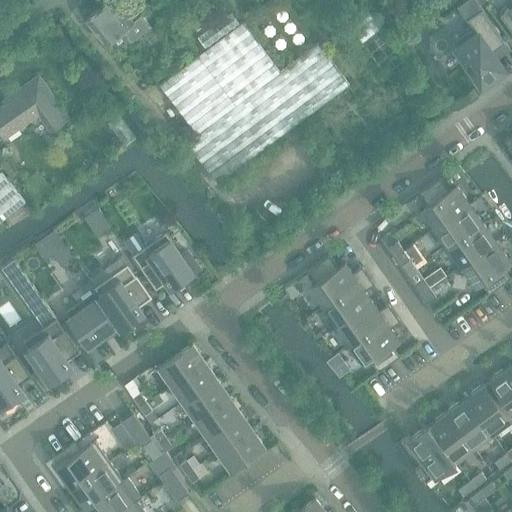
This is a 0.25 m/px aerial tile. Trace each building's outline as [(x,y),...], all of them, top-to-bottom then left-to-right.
[(141,15),(133,22),(116,0),(108,0),(86,17),(105,43),(123,29),(133,41),(142,33),(151,43),(159,37),(141,15)] [(217,0),(208,0),(203,4),(209,13),(220,4),(217,0)] [(458,46),(456,48),(470,68),(467,70),(477,84),(480,82),(482,85),(504,69),(492,52),(505,43),(475,0),(468,0),(459,7),(474,29),(456,42),(458,46)] [(511,3),(511,4),(511,6),(500,15),(511,31),(511,3)] [(365,8),(347,22),(362,41),(380,28),(365,8)] [(231,12),(197,37),(205,47),(239,23),(231,12)] [(196,57),(159,84),(196,134),(185,142),(218,183),(349,84),(318,43),(279,72),(242,22),(196,57)] [(50,131),(70,117),(38,73),(22,85),(24,88),(0,105),(0,134),(2,138),(37,113),(50,131)] [(118,114),(108,122),(126,144),(135,136),(118,114)] [(0,171),(0,170),(0,221),(25,201),(0,171)] [(434,228),(470,203),(456,184),(449,189),(440,176),(418,191),(427,204),(423,207),(429,216),(426,218),(434,228)] [(450,245),(483,222),(470,203),(434,228),(441,238),(444,236),(450,245)] [(99,207),(84,217),(98,237),(113,227),(99,207)] [(483,222),(450,245),(456,254),(453,255),(460,266),(496,240),(483,222)] [(54,228),(34,242),(45,258),(53,253),(61,265),(74,257),(54,228)] [(180,278),(182,280),(200,267),(187,249),(181,253),(165,231),(133,254),(141,265),(140,266),(156,288),(168,280),(172,284),(180,278)] [(509,260),(496,240),(460,266),(467,276),(470,274),(476,283),(480,280),(489,293),(511,278),(502,265),(509,260)] [(388,247),(394,256),(403,249),(398,241),(388,247)] [(403,249),(394,256),(400,265),(410,258),(403,249)] [(325,304),(368,274),(362,265),(352,272),(345,262),(338,266),(329,254),(307,269),(316,282),(312,285),(325,304)] [(143,310),(139,305),(152,296),(136,274),(135,274),(122,255),(89,277),(91,280),(123,326),(135,317),(134,316),(143,310)] [(440,265),(423,277),(424,278),(430,287),(447,275),(440,265)] [(325,304),(338,322),(338,323),(371,300),(365,290),(374,283),(368,274),(325,304)] [(445,277),(432,287),(437,294),(451,284),(445,277)] [(414,285),(420,293),(430,287),(424,278),(414,285)] [(91,280),(72,293),(78,301),(65,310),(70,317),(69,318),(88,345),(108,330),(111,334),(123,326),(91,280)] [(283,287),(274,293),(280,303),(290,296),(283,287)] [(430,287),(420,293),(426,302),(436,295),(430,287)] [(378,309),(371,300),(338,323),(338,322),(334,325),(347,344),(394,311),(388,303),(378,309)] [(394,311),(347,344),(361,364),(369,358),(378,370),(400,355),(391,343),(398,338),(391,327),(400,320),(394,311)] [(56,317),(23,340),(39,363),(33,367),(46,385),(64,372),(63,370),(72,364),(68,359),(81,350),(65,328),(64,329),(56,317)] [(0,407),(15,397),(14,395),(23,389),(19,384),(32,375),(16,353),(15,353),(7,341),(0,346),(0,407)] [(172,382),(204,360),(192,343),(160,365),(172,382)] [(338,352),(327,360),(340,376),(350,369),(338,352)] [(184,399),(216,377),(204,360),(172,382),(184,399)] [(511,367),(510,365),(503,370),(501,368),(489,377),(511,407),(511,367)] [(136,377),(132,380),(137,387),(141,385),(136,377)] [(196,416),(228,393),(216,377),(184,399),(196,416)] [(131,379),(123,384),(132,397),(139,392),(140,392),(137,387),(132,380),(131,379)] [(465,398),(490,431),(509,417),(483,382),(471,391),(472,393),(465,398)] [(139,406),(140,405),(145,401),(139,392),(132,397),(138,406),(139,406)] [(207,432),(239,410),(228,393),(196,416),(207,432)] [(490,431),(465,398),(458,403),(457,402),(446,410),(472,445),(490,431)] [(145,401),(140,405),(139,406),(138,406),(144,415),(151,410),(145,401)] [(219,449),(251,427),(239,410),(207,432),(219,449)] [(472,445),(446,410),(434,418),(436,420),(429,426),(454,459),(454,458),(472,445)] [(121,421),(139,447),(152,439),(133,412),(121,421)] [(454,459),(429,426),(422,431),(420,429),(408,438),(425,460),(415,468),(425,481),(435,474),(436,475),(456,460),(454,458),(454,459)] [(251,427),(219,449),(231,467),(263,444),(251,427)] [(159,442),(166,437),(160,428),(153,433),(159,442)] [(159,442),(164,450),(172,445),(166,437),(159,442)] [(72,485),(109,459),(95,439),(69,457),(67,453),(52,463),(63,479),(66,477),(72,485)] [(511,459),(506,452),(494,461),(499,468),(511,459)] [(78,494),(75,496),(83,507),(123,479),(122,479),(109,459),(72,485),(78,494)] [(185,473),(192,468),(186,459),(179,464),(185,473)] [(511,475),(511,465),(503,473),(508,479),(511,475)] [(189,493),(170,466),(158,474),(176,501),(189,493)] [(192,468),(185,473),(191,482),(198,477),(192,468)] [(481,472),(470,480),(475,487),(486,478),(481,472)] [(117,511),(136,499),(137,499),(141,496),(127,476),(122,479),(123,479),(83,507),(86,511),(117,511)] [(475,487),(470,480),(458,489),(463,495),(475,487)] [(491,481),(480,490),(485,496),(496,488),(491,481)] [(485,496),(480,490),(468,498),(473,505),(484,496),(485,496)] [(473,505),(472,506),(476,511),(486,511),(493,508),(484,496),(473,505)] [(326,511),(315,497),(299,510),(296,506),(289,511),(326,511)] [(136,499),(117,511),(145,511),(137,499),(136,499)]
